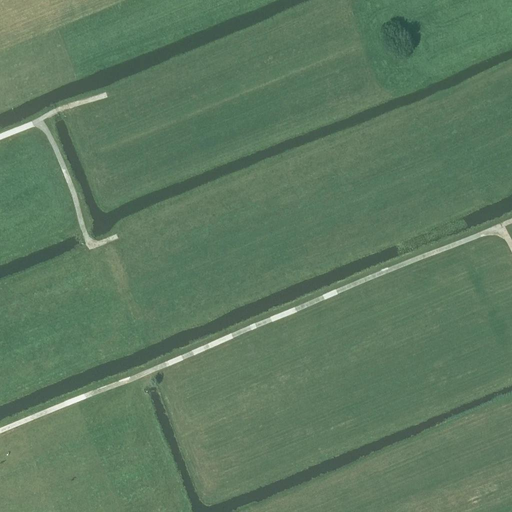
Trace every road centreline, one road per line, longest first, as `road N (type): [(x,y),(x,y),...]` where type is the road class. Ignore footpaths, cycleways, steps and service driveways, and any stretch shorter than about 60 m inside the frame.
road 1 (track): [(0,433),(511,221)]
road 2 (track): [(37,123),(74,193),(90,245),(117,236)]
